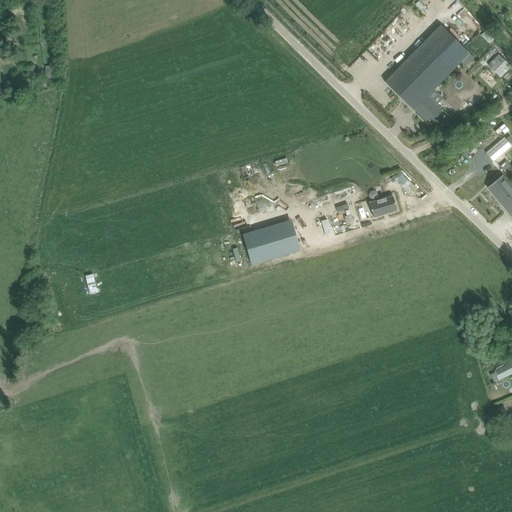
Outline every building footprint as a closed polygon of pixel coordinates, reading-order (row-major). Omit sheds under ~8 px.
[(425,2),(411,7),(415,18),(429,13),(425,2)] [(434,89),(461,62),(466,67),(474,58),(441,25),(385,82),(412,109),(413,110),(415,109),(416,107),(418,110),(417,111),(424,118),(426,120),(430,116),(433,118),(442,109),(428,96),(434,89)] [(485,31),(481,35),(489,44),(494,40),(485,31)] [(336,44),(343,61),(370,50),(363,33),(336,44)] [(499,55),(488,66),(501,78),(511,67),(499,55)] [(31,63),(27,67),(32,72),(36,67),(31,63)] [(504,124),(495,132),(500,138),(509,130),(504,124)] [(497,162),(511,147),(511,141),(506,135),(488,152),(497,162)] [(511,185),(503,174),(488,187),(511,216),(511,185)] [(393,196),(369,203),(374,218),(397,210),(393,196)] [(291,220),(243,234),(252,265),(300,251),(291,220)] [(89,275),(91,293),(99,292),(97,274),(89,275)] [(511,362),(495,371),(500,379),(511,373),(511,362)]
